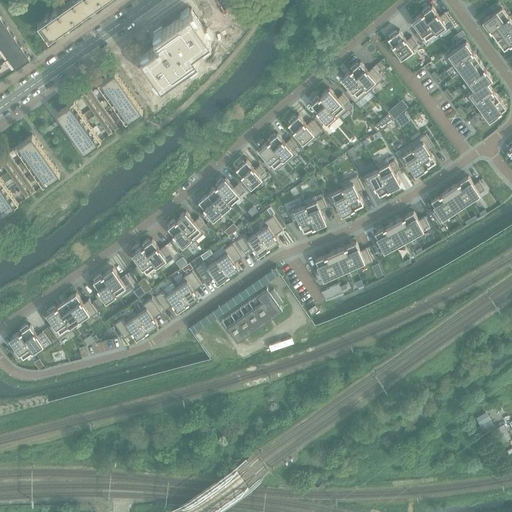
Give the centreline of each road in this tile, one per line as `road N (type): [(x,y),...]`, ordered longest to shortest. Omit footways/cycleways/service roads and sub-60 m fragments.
road 1 (residential): [(486,147),(356,227),(286,252),(143,349),(24,377),(0,361)]
road 2 (residential): [(404,0),(183,195),(0,329)]
road 3 (tertiary): [(0,109),(154,0)]
